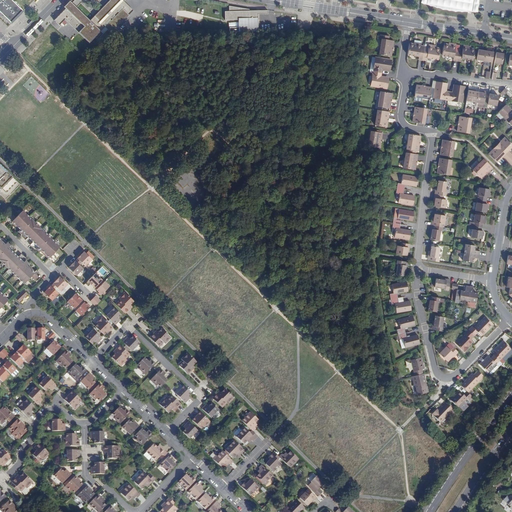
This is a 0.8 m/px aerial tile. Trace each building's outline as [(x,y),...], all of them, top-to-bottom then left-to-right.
[(0,0),(0,12),(9,22),(21,10),(10,0),(0,0)] [(54,21),(59,25),(65,19),(89,43),(105,27),(109,30),(114,30),(133,10),(122,0),(109,0),(90,20),(76,7),(75,8),(71,4),(66,9),(54,21)] [(437,0),(443,1),(442,8),(471,13),(473,0),(437,0)] [(229,32),(258,31),(258,14),(249,14),(246,14),(246,12),(249,12),(249,9),(229,6),(229,12),(228,12),(228,11),(225,11),(225,20),(234,20),(234,18),(238,18),(238,20),(238,27),(229,27),(229,32)] [(379,54),(391,56),(392,50),(391,50),(392,47),(393,41),(388,40),(389,36),(381,35),(380,39),(382,39),(379,54)] [(425,60),(428,47),(424,47),(425,42),(417,41),(417,45),(412,44),(410,55),(422,57),(421,60),(425,60)] [(456,46),(444,44),(443,49),(442,55),(454,57),(453,60),(457,60),(458,52),(455,52),(456,46)] [(431,48),(428,47),(425,60),(429,61),(430,58),(441,60),(442,55),(443,49),(431,47),(431,48)] [(462,53),(458,52),(457,60),(461,61),(461,58),(473,60),(475,49),(463,47),(462,53)] [(484,61),(486,51),(478,50),(476,60),(484,61)] [(493,52),(486,51),(484,61),(492,63),(493,52)] [(504,54),(496,52),(494,63),(502,64),(504,54)] [(373,72),(381,73),(382,70),(384,70),(385,68),(390,69),(391,60),(375,57),(373,72)] [(381,76),(381,73),(373,72),(371,86),(387,89),(388,79),(383,78),(383,77),(381,76)] [(448,100),(449,92),(446,91),(446,89),(445,89),(446,83),(436,82),(434,98),(448,100)] [(430,99),(431,88),(425,87),(422,87),(422,86),(416,85),(414,100),(421,102),(422,98),(430,99)] [(453,93),(449,92),(448,100),(462,103),(465,87),(456,85),(455,90),(453,90),(453,93)] [(472,88),(468,87),(466,105),(476,106),(479,91),(472,90),(472,88)] [(486,93),(479,91),(476,106),(487,108),(490,92),(490,91),(486,90),(486,93)] [(391,100),(392,93),(381,91),(378,107),(389,109),(390,103),(390,100),(391,100)] [(490,92),(487,108),(496,110),(499,93),(490,92)] [(511,108),(511,107),(507,103),(500,111),(507,118),(511,113),(511,112),(510,110),(511,108)] [(427,109),(416,107),(415,114),(414,116),(413,122),(417,123),(424,124),(427,109)] [(388,118),(389,112),(378,110),(375,125),(386,127),(387,121),(387,118),(388,118)] [(459,125),(458,132),(469,133),(471,118),(460,116),(459,122),(459,125)] [(380,139),(381,139),(382,133),(371,131),(368,146),(379,148),(380,142),(380,139)] [(417,142),(418,135),(409,134),(406,134),(404,149),(415,151),(416,145),(416,142),(417,142)] [(500,142),(497,146),(505,154),(508,151),(511,146),(511,144),(506,138),(501,143),(500,142)] [(452,157),(454,141),(443,140),(442,145),(442,146),(442,148),(441,155),(452,157)] [(494,150),(489,155),(496,162),(502,157),(505,154),(497,146),(493,149),(494,150)] [(414,161),(415,154),(403,152),(401,168),(412,169),(413,163),(413,161),(414,161)] [(511,160),(505,154),(502,157),(511,166),(511,164),(511,160)] [(451,160),(440,158),(439,165),(439,168),(438,168),(437,174),(449,175),(451,160)] [(486,171),(491,166),(483,158),(472,170),(480,177),(484,173),(486,171)] [(0,187),(1,188),(12,177),(0,164),(0,187)] [(398,183),(397,188),(404,189),(405,185),(416,186),(417,182),(417,177),(403,175),(401,184),(398,183)] [(437,190),(436,195),(443,196),(445,196),(446,194),(446,192),(445,192),(447,182),(446,182),(440,181),(438,180),(437,190)] [(489,193),(490,189),(479,187),(477,199),(486,200),(486,197),(488,197),(489,196),(489,193)] [(404,189),(397,188),(396,193),(399,194),(398,203),(413,205),(414,202),(414,196),(403,194),(404,189)] [(443,196),(436,195),(435,199),(434,206),(436,206),(445,208),(446,200),(443,199),(443,196)] [(486,200),(477,199),(475,211),(486,212),(487,209),(487,206),(487,204),(485,204),(486,200)] [(395,209),(393,223),(400,224),(401,219),(412,221),(413,216),(414,212),(395,209)] [(10,212),(4,218),(10,224),(12,222),(20,229),(18,231),(21,234),(21,236),(25,240),(28,237),(33,242),(30,245),(34,249),(36,249),(39,252),(41,250),(49,257),(48,258),(53,264),(58,259),(53,254),(60,247),(43,231),(22,210),(16,217),(10,212)] [(442,227),(443,227),(445,215),(435,214),(434,220),(433,225),(442,227)] [(484,223),(485,220),(485,216),(475,214),(473,226),(482,227),(482,224),(484,224),(484,223)] [(400,224),(393,223),(392,228),(396,228),(394,237),(409,240),(410,235),(411,231),(399,229),(400,224)] [(441,231),(442,227),(433,225),(432,230),(430,240),(432,240),(439,241),(440,231),(441,231)] [(481,231),(482,227),(473,226),(471,237),(481,239),(482,235),(483,232),(483,231),(481,231)] [(0,260),(24,284),(31,277),(36,282),(42,276),(36,270),(34,273),(26,265),(28,263),(25,260),(25,258),(21,254),(18,257),(13,252),(16,249),(12,245),(10,245),(7,242),(5,244),(0,239),(0,260)] [(409,244),(401,243),(401,246),(397,246),(396,254),(407,255),(408,248),(409,244)] [(479,253),(480,251),(474,250),(475,246),(465,244),(464,252),(479,255),(479,253)] [(440,247),(431,246),(429,260),(438,262),(439,258),(438,258),(440,247)] [(84,251),(77,258),(81,262),(85,266),(92,259),(84,251)] [(473,258),(478,258),(479,257),(479,255),(464,252),(463,261),(472,262),(473,258)] [(406,262),(397,260),(396,264),(398,264),(396,275),(404,276),(406,266),(406,262)] [(79,264),(75,261),(68,267),(76,275),(83,269),(79,264)] [(94,288),(102,280),(95,273),(94,274),(87,281),(94,288)] [(60,276),(53,283),(57,287),(61,291),(68,284),(60,276)] [(448,290),(450,283),(450,281),(443,280),(436,279),(435,280),(434,287),(445,288),(444,290),(448,290)] [(105,281),(96,290),(101,294),(110,286),(105,281)] [(390,294),(390,299),(398,298),(397,293),(408,291),(407,287),(407,282),(404,282),(392,284),(393,293),(390,294)] [(70,287),(68,284),(61,291),(63,293),(70,287)] [(55,289),(51,286),(44,293),(52,300),(59,294),(55,289)] [(459,300),(467,301),(470,287),(467,286),(466,286),(465,291),(460,291),(459,300)] [(476,303),(477,296),(477,293),(472,293),(473,287),(471,287),(470,287),(467,301),(476,303)] [(0,317),(1,318),(7,312),(1,307),(8,300),(0,291),(0,317)] [(24,291),(15,299),(19,303),(28,296),(24,291)] [(121,300),(116,305),(125,314),(130,309),(128,307),(130,305),(134,301),(125,292),(118,298),(121,300)] [(75,293),(68,301),(74,308),(82,300),(75,293)] [(428,310),(436,312),(438,302),(439,302),(440,298),(430,296),(429,305),(428,310)] [(398,298),(390,299),(391,304),(395,304),(396,312),(411,310),(411,306),(410,301),(398,303),(398,298)] [(84,302),(76,311),(81,315),(89,307),(84,302)] [(114,307),(106,316),(115,325),(118,322),(119,321),(116,319),(118,317),(121,314),(114,307)] [(397,329),(398,334),(405,333),(404,328),(415,325),(414,320),(413,316),(398,320),(400,328),(397,329)] [(433,330),(436,330),(442,331),(443,327),(442,327),(443,317),(435,316),(434,321),(433,330)] [(98,323),(95,326),(104,335),(108,331),(109,332),(110,330),(113,327),(102,317),(97,322),(98,323)] [(468,331),(474,336),(478,332),(481,335),(492,324),(484,317),(474,328),(472,326),(468,331)] [(156,334),(154,333),(149,337),(158,346),(163,342),(164,343),(165,344),(171,337),(162,328),(158,332),(156,334)] [(93,329),(85,337),(92,344),(95,341),(96,339),(99,341),(102,338),(93,329)] [(470,339),(474,336),(468,331),(467,330),(464,333),(465,334),(456,344),(463,351),(464,351),(464,352),(468,348),(467,346),(472,341),(470,339)] [(401,348),(420,344),(418,340),(417,335),(406,337),(405,333),(398,334),(399,339),(401,348)] [(140,343),(133,336),(130,339),(128,341),(126,339),(123,342),(132,351),(140,343)] [(61,348),(61,347),(54,341),(46,349),(53,356),(61,348)] [(499,360),(500,361),(503,359),(502,358),(511,349),(504,342),(495,351),(496,352),(493,355),(499,360)] [(31,353),(23,345),(16,352),(20,356),(24,360),(31,353)] [(129,354),(120,345),(116,350),(118,352),(115,354),(112,358),(121,367),(127,360),(126,359),(125,358),(129,354)] [(458,352),(452,346),(449,349),(446,346),(439,353),(447,361),(454,354),(455,355),(458,352)] [(69,356),(71,355),(66,350),(65,352),(56,361),(62,367),(63,366),(66,369),(73,362),(70,359),(69,359),(68,358),(69,356)] [(19,357),(15,353),(10,358),(19,367),(24,362),(19,357)] [(188,375),(192,371),(190,369),(193,366),(196,363),(187,353),(181,360),(182,361),(183,362),(179,366),(188,375)] [(499,360),(493,355),(490,358),(488,356),(480,364),(488,372),(499,360)] [(415,376),(422,374),(421,369),(424,368),(421,357),(411,360),(415,376)] [(139,363),(137,365),(140,368),(138,370),(144,375),(155,364),(151,360),(149,361),(148,363),(146,362),(147,361),(144,358),(139,363)] [(8,361),(3,366),(7,370),(11,375),(16,370),(8,361)] [(87,370),(82,366),(81,367),(79,369),(78,367),(75,364),(68,371),(71,374),(70,375),(76,381),(87,370)] [(1,368),(0,369),(0,379),(3,382),(9,375),(5,371),(1,368)] [(157,385),(160,388),(162,386),(167,381),(164,378),(164,379),(162,377),(164,376),(165,374),(161,370),(150,381),(156,387),(157,385)] [(483,377),(478,371),(473,376),(472,375),(461,386),(464,389),(468,393),(483,377)] [(93,376),(92,375),(89,373),(80,382),(88,390),(95,383),(92,380),(91,379),(93,376)] [(415,376),(409,377),(409,379),(411,378),(413,386),(415,385),(417,395),(428,392),(426,386),(425,386),(423,379),(424,379),(422,374),(415,376)] [(39,385),(46,392),(49,388),(50,387),(53,389),(56,386),(47,376),(39,385)] [(100,383),(89,394),(95,400),(97,399),(100,402),(107,394),(104,392),(103,392),(102,391),(103,389),(105,388),(100,383)] [(188,396),(191,393),(184,386),(176,394),(185,403),(189,400),(186,398),(188,396)] [(28,396),(38,405),(41,401),(39,399),(40,397),(43,394),(36,387),(28,396)] [(470,395),(468,393),(464,389),(461,393),(457,390),(448,398),(456,405),(464,397),(466,398),(470,395)] [(224,390),(221,393),(218,396),(216,394),(212,398),(221,407),(225,403),(226,404),(228,405),(234,399),(224,390)] [(67,395),(63,399),(65,401),(74,410),(79,404),(78,403),(81,400),(72,392),(68,396),(67,395)] [(176,409),(181,404),(172,396),(167,400),(166,399),(165,398),(159,404),(168,413),(172,409),(174,407),(176,409)] [(17,407),(23,413),(28,418),(33,413),(31,412),(29,410),(31,409),(31,410),(34,407),(27,400),(24,402),(23,401),(17,407)] [(205,405),(204,406),(202,409),(211,418),(219,410),(212,403),(209,406),(207,408),(205,405)] [(453,410),(446,403),(437,413),(435,411),(432,415),(440,423),(453,410)] [(3,407),(0,409),(0,423),(2,425),(7,420),(9,422),(15,417),(12,414),(8,410),(7,411),(3,407)] [(114,418),(120,424),(131,413),(126,409),(124,410),(123,412),(122,410),(119,407),(112,414),(115,417),(114,418)] [(192,421),(201,429),(203,427),(204,428),(210,422),(199,411),(197,414),(195,416),(196,417),(192,421)] [(250,412),(242,421),(251,430),(253,432),(256,429),(254,427),(255,426),(254,424),(255,423),(258,420),(250,412)] [(22,423),(18,419),(9,428),(13,432),(11,434),(18,441),(27,431),(23,428),(21,425),(22,423)] [(62,426),(62,424),(62,420),(52,420),(52,431),(65,431),(65,426),(62,426)] [(130,435),(139,426),(136,422),(133,425),(132,423),(129,420),(122,427),(130,435)] [(183,432),(190,439),(198,431),(188,422),(185,425),(187,428),(186,429),(183,432)] [(253,442),(256,439),(248,432),(245,428),(239,434),(236,437),(244,444),(247,441),(248,440),(250,442),(251,440),(253,442)] [(142,446),(153,435),(148,430),(147,432),(145,433),(144,432),(141,429),(134,436),(137,439),(136,440),(142,446)] [(253,432),(251,430),(248,432),(256,439),(258,437),(253,432)] [(101,443),(104,443),(104,432),(91,432),(91,437),(94,437),(94,439),(94,443),(101,443)] [(64,447),(80,446),(80,444),(80,440),(77,440),(75,440),(75,438),(76,438),(76,434),(66,434),(66,438),(64,438),(64,447)] [(238,453),(240,455),(244,451),(234,441),(225,451),(232,458),(237,454),(238,453)] [(44,460),(49,454),(46,451),(38,443),(34,448),(35,449),(37,451),(36,452),(35,452),(32,455),(39,462),(42,459),(44,460)] [(159,458),(165,451),(161,447),(159,449),(157,447),(154,444),(146,452),(156,461),(159,458)] [(108,455),(107,455),(107,459),(117,459),(117,455),(119,455),(119,446),(103,446),(103,453),(106,453),(108,453),(108,455)] [(0,463),(2,461),(4,463),(8,458),(7,457),(9,454),(4,449),(1,451),(0,450),(0,463)] [(80,455),(80,454),(80,450),(67,450),(67,462),(77,462),(76,457),(76,455),(80,455)] [(161,460),(167,453),(165,451),(159,458),(161,460)] [(230,465),(233,462),(222,451),(217,457),(214,460),(221,468),(224,464),(226,463),(228,465),(229,464),(230,465)] [(279,457),(274,452),(272,455),(278,460),(280,458),(279,457)] [(280,458),(290,468),(299,459),(291,452),(288,455),(286,456),(284,455),(283,456),(282,454),(279,457),(280,458)] [(172,461),(174,460),(169,455),(160,465),(168,473),(176,465),(173,462),(172,461)] [(281,464),(278,460),(272,455),(267,459),(269,461),(268,462),(265,464),(273,472),(281,464)] [(104,474),(104,463),(102,463),(94,463),(94,467),(94,469),(91,469),(91,474),(104,474)] [(267,481),(272,476),(262,465),(259,468),(260,469),(259,470),(261,472),(259,474),(256,477),(264,484),(267,481)] [(54,476),(62,484),(72,474),(68,471),(66,473),(64,472),(61,468),(54,476)] [(14,476),(10,481),(12,483),(10,484),(15,490),(17,488),(19,490),(23,485),(25,487),(32,481),(22,472),(19,476),(16,478),(14,476)] [(153,482),(147,476),(143,472),(134,482),(141,489),(145,486),(147,484),(149,486),(153,482)] [(313,473),(308,479),(311,482),(316,476),(313,473)] [(155,480),(149,474),(147,476),(153,482),(155,480)] [(186,490),(195,481),(191,476),(189,478),(188,477),(186,474),(178,483),(186,490)] [(72,490),(75,493),(84,484),(80,480),(80,479),(76,475),(66,486),(71,491),(72,490)] [(319,496),(322,493),(318,489),(324,483),(316,476),(311,482),(308,486),(319,496)] [(248,485),(247,483),(242,488),(252,498),(260,489),(252,481),(249,484),(248,485)] [(187,492),(196,500),(204,492),(201,490),(200,488),(201,487),(197,482),(187,492)] [(83,501),(86,503),(95,494),(91,490),(87,485),(84,489),(83,488),(81,490),(82,491),(80,493),(79,492),(77,494),(78,495),(77,496),(82,502),(83,501)] [(133,497),(135,498),(136,497),(138,499),(141,496),(130,485),(124,490),(121,494),(129,501),(132,498),(133,497)] [(314,501),(317,498),(310,492),(307,495),(305,492),(299,498),(306,505),(312,499),(314,501)] [(197,502),(205,509),(215,500),(210,495),(209,497),(207,496),(205,493),(197,502)] [(89,504),(96,511),(99,511),(106,506),(102,502),(100,500),(102,498),(98,494),(89,504)] [(174,503),(169,498),(167,500),(173,506),(175,504),(174,503)] [(18,511),(19,511),(16,508),(13,505),(15,503),(11,499),(2,507),(6,511),(5,511),(18,511)] [(173,506),(167,500),(163,504),(165,506),(163,508),(159,511),(174,511),(177,510),(173,506)] [(300,511),(304,508),(296,500),(293,503),(293,504),(286,511),(287,511),(300,511)] [(205,511),(221,511),(219,510),(217,508),(219,507),(218,505),(219,504),(216,501),(206,511),(205,511)]
